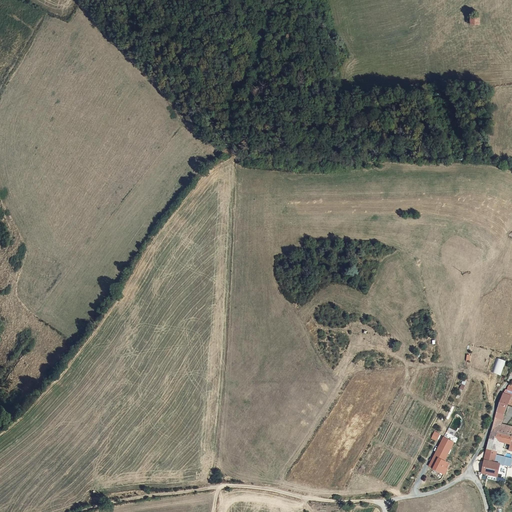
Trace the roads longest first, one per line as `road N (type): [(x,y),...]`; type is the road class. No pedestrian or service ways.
road 1 (track): [(180,124),(233,160),(316,152),(403,168),(511,174)]
road 2 (track): [(384,502),(257,485),(104,502),(82,511)]
